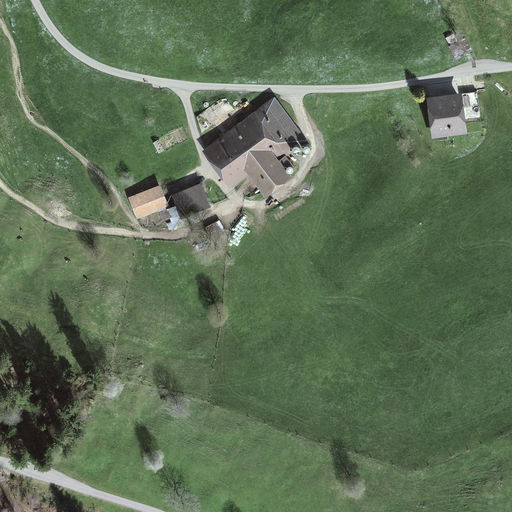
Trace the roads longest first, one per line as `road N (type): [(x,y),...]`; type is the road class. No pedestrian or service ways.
road 1 (unclassified): [(34,0),(62,40),(94,63),(183,83),(368,86),(511,66)]
road 2 (track): [(0,180),(61,221),(101,231),(191,228),(229,204)]
road 3 (unclassified): [(0,459),(159,511)]
road 4 (track): [(183,83),(197,142),(229,204)]
